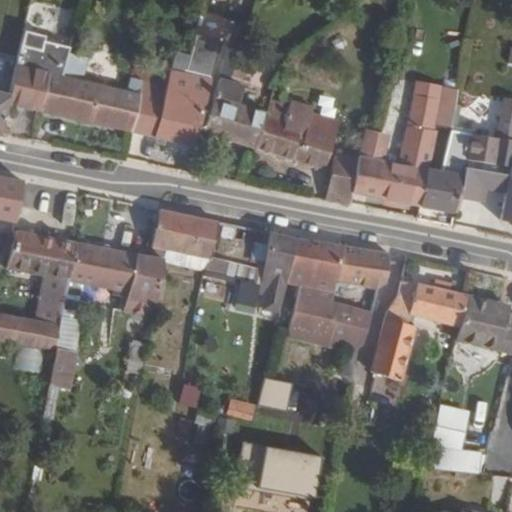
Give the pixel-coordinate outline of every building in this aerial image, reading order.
[(220,55),(226,29),(193,21),(182,56),(177,77),(186,79),(194,48),(220,55)] [(58,77),(65,47),(19,36),(13,65),(43,73),(58,77)] [(83,120),(92,83),(78,80),(84,57),(75,54),(76,46),(66,43),(65,47),(58,77),(43,73),(34,109),(83,120)] [(34,109),(43,73),(13,65),(7,92),(4,102),(34,109)] [(511,94),(511,74),(503,74),(500,93),(511,94)] [(192,146),(204,98),(184,94),(182,103),(159,98),(160,87),(136,82),(134,94),(127,130),(192,146)] [(127,130),(134,94),(92,83),(83,120),(127,130)] [(251,148),(261,110),(234,102),(237,87),(212,83),(199,133),(251,148)] [(509,162),(511,142),(511,94),(500,93),(496,114),(450,106),(437,172),(421,169),(415,204),(451,211),(463,166),(506,174),(509,162)] [(301,119),(305,103),(283,97),(279,114),(301,119)] [(321,167),(333,121),(313,116),(316,105),(305,103),(301,119),(279,114),(261,110),(251,148),(321,167)] [(421,169),(428,129),(402,125),(396,152),(387,150),(385,158),(355,152),(346,191),(415,204),(421,169)] [(385,158),(387,150),(381,149),(377,148),(378,141),(358,138),(355,152),(385,158)] [(346,191),(355,152),(336,148),(325,196),(344,199),(346,191)] [(511,162),(509,162),(506,174),(498,224),(511,226),(511,162)] [(0,215),(11,218),(18,181),(0,177),(0,215)] [(192,251),(198,218),(155,208),(149,243),(153,245),(151,254),(160,257),(163,257),(164,246),(192,251)] [(68,278),(75,240),(10,227),(3,266),(68,278)] [(285,272),(291,236),(266,231),(260,268),(285,272)] [(331,280),(337,245),(291,236),(285,272),(284,276),(304,280),(303,288),(312,290),(312,288),(327,291),(328,287),(329,279),(331,280)] [(106,286),(113,247),(75,240),(68,278),(106,286)] [(342,287),(343,281),(380,285),(385,255),(337,245),(331,280),(329,279),(328,287),(342,287)] [(149,312),(160,257),(151,254),(113,247),(106,286),(126,290),(123,308),(149,312)] [(284,276),(285,272),(260,268),(257,282),(282,286),(284,276)] [(206,277),(201,295),(226,302),(231,283),(206,277)] [(396,378),(413,314),(456,323),(462,296),(397,281),(370,373),(376,374),(396,378)] [(0,344),(53,355),(65,291),(50,289),(45,317),(0,309),(0,344)] [(507,336),(511,315),(502,313),(503,311),(486,307),(487,302),(462,296),(456,323),(452,340),(507,353),(511,337),(507,336)] [(358,352),(367,317),(295,302),(286,336),(358,352)] [(503,311),(504,305),(487,302),(486,307),(503,311)] [(58,347),(78,350),(82,317),(62,314),(58,347)] [(368,354),(376,318),(367,317),(358,352),(368,354)] [(131,340),(128,371),(141,373),(145,342),(131,340)] [(59,347),(49,386),(70,391),(80,353),(59,347)] [(366,402),(376,374),(370,373),(366,372),(356,398),(366,402)] [(481,472),(485,452),(427,445),(422,465),(481,472)]
